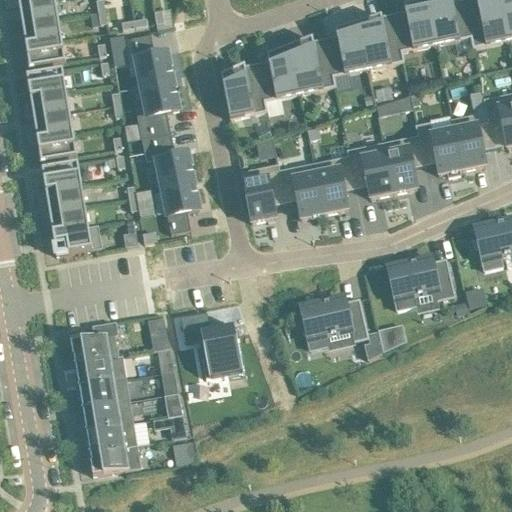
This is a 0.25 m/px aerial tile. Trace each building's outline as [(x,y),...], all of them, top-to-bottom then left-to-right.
[(452,6),(451,0),(448,0),(428,4),(437,48),(471,41),(463,3),(452,6)] [(473,52),(509,44),(500,0),(478,0),(476,0),(476,1),(463,3),(471,41),(473,52)] [(511,0),(500,0),(509,44),(511,43),(511,0)] [(19,7),(23,29),(59,23),(55,1),(19,7)] [(97,4),(99,16),(106,15),(104,3),(97,4)] [(402,55),(437,48),(428,4),(404,9),(405,15),(395,18),(402,55)] [(106,15),(99,16),(92,17),(93,30),(101,29),(108,27),(106,15)] [(155,16),(157,28),(164,27),(162,15),(155,16)] [(382,21),(382,20),(359,27),(368,73),(404,66),(394,18),(382,21)] [(147,22),(134,24),(136,32),(148,30),(147,22)] [(23,29),(26,50),(62,44),(59,23),(23,29)] [(136,32),(134,24),(122,26),(123,34),(136,32)] [(334,80),(368,73),(359,27),(336,34),(337,40),(326,42),(334,80)] [(151,38),(132,42),(132,44),(132,45),(133,45),(136,58),(136,61),(135,61),(141,90),(173,84),(167,54),(155,57),(153,48),(151,38)] [(313,45),(313,42),(290,51),(300,98),(336,91),(334,80),(326,42),(313,45)] [(62,44),(26,50),(30,72),(66,67),(62,44)] [(98,49),(100,61),(107,60),(105,48),(98,49)] [(266,105),(300,98),(290,51),(267,59),(268,65),(258,67),(266,105)] [(101,67),(103,80),(110,78),(108,66),(101,67)] [(268,116),(266,105),(258,67),(245,70),(245,69),(221,80),(231,124),(268,116)] [(27,79),(31,102),(67,96),(63,73),(27,79)] [(147,118),(138,120),(143,142),(171,137),(169,128),(167,116),(179,113),(173,84),(141,90),(147,118)] [(470,97),(471,105),(484,103),(482,95),(470,97)] [(31,102),(34,123),(70,117),(67,96),(31,102)] [(112,98),(114,110),(121,109),(119,97),(112,98)] [(511,97),(485,103),(495,152),(507,150),(507,151),(511,150),(511,97)] [(372,99),(365,100),(367,109),(374,108),(372,99)] [(409,99),(400,102),(402,116),(412,114),(409,99)] [(483,154),(495,152),(485,103),(484,103),(488,126),(478,128),(476,119),(452,124),(463,174),(486,169),(483,154)] [(121,109),(114,110),(116,122),(123,121),(121,109)] [(34,123),(38,144),(74,138),(70,117),(34,123)] [(460,175),(463,174),(452,124),(451,124),(453,134),(433,138),(431,126),(417,129),(425,169),(437,167),(439,179),(448,177),(449,181),(461,179),(460,175)] [(418,140),(383,147),(394,197),(417,193),(413,172),(425,169),(417,129),(416,129),(418,140)] [(318,132),(309,134),(311,144),(320,141),(318,132)] [(171,137),(143,142),(147,165),(156,163),(162,191),(194,185),(188,155),(175,158),(171,137)] [(74,138),(38,144),(42,167),(77,161),(74,138)] [(113,142),(115,155),(122,153),(120,141),(113,142)] [(394,197),(383,147),(356,153),(348,154),(356,193),(368,190),(371,202),(394,197)] [(344,195),(356,193),(348,154),(347,154),(348,160),(314,167),(325,218),(348,213),(344,195)] [(116,161),(118,173),(125,172),(124,159),(116,161)] [(43,173),(46,195),(82,189),(78,167),(43,173)] [(279,168),(278,169),(286,207),(297,205),(301,223),(325,218),(314,167),(280,175),(279,168)] [(286,207),(278,169),(241,176),(252,227),(276,222),(274,210),(286,207)] [(194,185),(162,191),(168,221),(169,220),(172,235),(172,238),(171,238),(172,239),(191,235),(187,216),(200,214),(194,185)] [(46,195),(50,216),(85,210),(82,189),(46,195)] [(127,191),(129,203),(137,202),(135,190),(127,191)] [(150,193),(137,196),(141,219),(154,217),(150,193)] [(137,202),(129,203),(131,216),(139,214),(137,202)] [(50,216),(53,237),(89,231),(85,210),(50,216)] [(127,225),(129,238),(136,236),(134,224),(127,225)] [(508,225),(475,232),(485,274),(503,270),(500,260),(511,257),(511,224),(508,226),(508,225)] [(89,231),(53,237),(57,260),(102,253),(99,230),(89,231)] [(155,237),(143,239),(145,247),(156,245),(155,237)] [(421,264),(388,272),(395,304),(397,314),(416,310),(413,299),(435,294),(438,306),(456,301),(447,263),(433,266),(432,262),(431,262),(431,263),(421,265),(421,264)] [(345,301),(344,302),(344,303),(334,305),(334,304),(301,312),(308,343),(310,353),(329,349),(326,339),(351,333),(354,346),(369,343),(360,303),(346,306),(345,301)] [(466,307),(455,309),(457,319),(468,316),(466,307)] [(210,317),(183,322),(188,347),(201,345),(208,383),(243,377),(235,329),(213,333),(210,317)] [(71,346),(73,360),(74,360),(76,368),(75,368),(75,369),(123,361),(123,360),(119,361),(116,339),(119,339),(116,326),(93,330),(95,342),(71,346)] [(402,329),(379,335),(383,355),(406,345),(402,329)] [(167,339),(153,342),(155,355),(170,352),(167,339)] [(379,346),(366,349),(369,364),(382,358),(379,346)] [(127,383),(123,361),(75,369),(76,369),(79,386),(79,390),(79,391),(127,383)] [(172,365),(161,367),(163,377),(174,375),(172,365)] [(174,375),(163,377),(165,392),(177,389),(174,375)] [(82,413),(130,405),(127,383),(79,391),(80,391),(83,412),(82,412),(82,413)] [(134,427),(130,405),(82,413),(82,414),(83,413),(87,434),(86,434),(86,435),(134,427)] [(89,456),(89,457),(138,449),(138,448),(126,450),(122,430),(134,428),(134,427),(86,435),(86,436),(87,436),(90,456),(89,456)] [(185,429),(174,431),(176,442),(187,440),(185,429)] [(194,445),(181,447),(184,468),(197,465),(194,445)] [(138,449),(89,457),(90,458),(92,466),(91,466),(93,480),(141,472),(138,449)]
